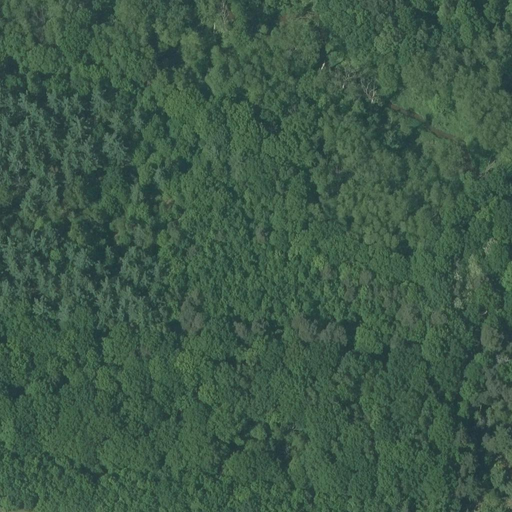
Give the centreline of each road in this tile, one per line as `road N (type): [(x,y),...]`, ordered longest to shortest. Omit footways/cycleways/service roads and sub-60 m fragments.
road 1 (track): [(0,337),(427,370)]
road 2 (tertiary): [(450,511),(464,379),(511,307)]
road 3 (track): [(427,370),(419,511)]
